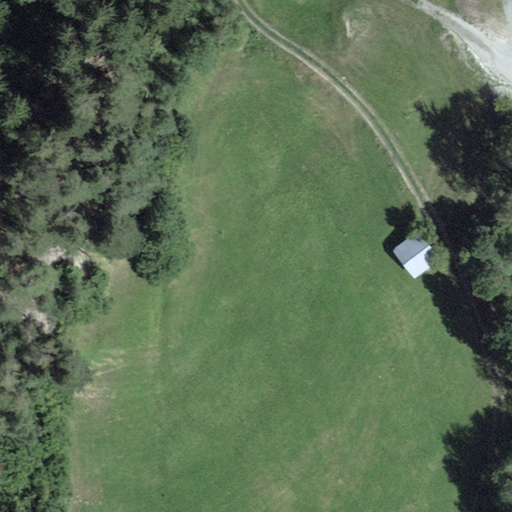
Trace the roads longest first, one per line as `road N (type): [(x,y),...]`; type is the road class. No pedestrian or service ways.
road 1 (track): [(244,0),(258,22),(322,71),(384,135),(434,215),(478,317),(506,418),(477,511)]
road 2 (track): [(511,87),(484,45),(401,0)]
